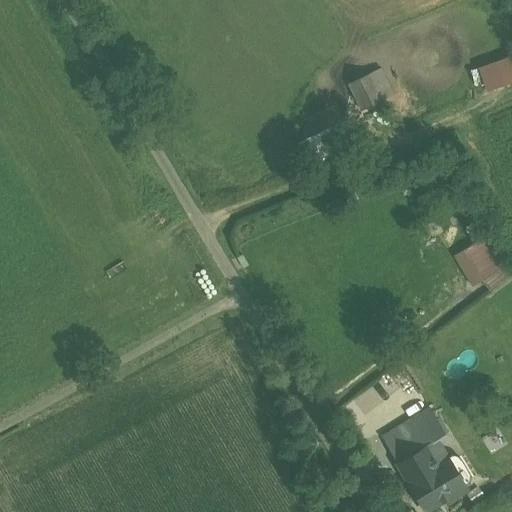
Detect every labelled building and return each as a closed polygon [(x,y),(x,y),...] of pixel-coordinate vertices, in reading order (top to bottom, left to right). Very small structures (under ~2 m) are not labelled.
[(511,54),(482,66),(491,90),(511,82),(511,54)] [(382,67),(348,83),(361,111),(395,95),(382,67)] [(307,163),(357,140),(339,101),(289,124),(307,163)] [(427,224),(443,219),(435,197),(419,202),(427,224)] [(490,292),(511,274),(488,235),(453,255),(472,287),(482,282),(490,292)] [(437,419),(389,448),(398,464),(438,441),(447,435),(437,419)] [(438,441),(398,464),(408,481),(406,488),(411,496),(418,497),(427,511),(450,498),(451,500),(467,490),(438,441)] [(511,482),(501,490),(507,499),(511,495),(511,482)]
